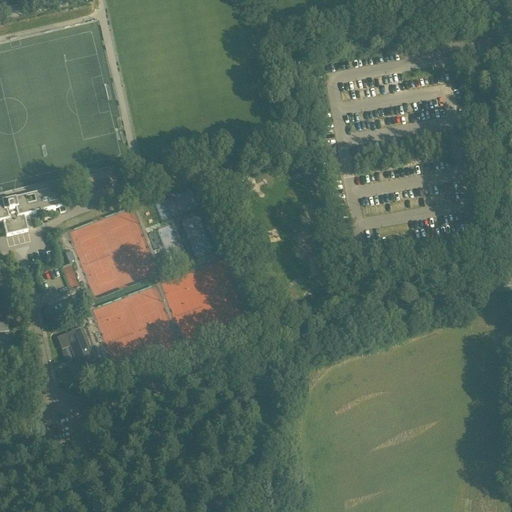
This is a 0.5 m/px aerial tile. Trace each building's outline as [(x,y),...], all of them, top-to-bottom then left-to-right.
[(123,200),(133,196),(150,191),(148,185),(121,193),(123,200)] [(3,211),(0,212),(0,222),(3,222),(6,237),(27,232),(24,217),(64,207),(60,192),(55,193),(55,195),(17,204),(15,199),(1,202),(3,211)] [(76,277),(72,265),(64,267),(68,280),(76,277)] [(0,357),(15,357),(14,344),(14,336),(13,331),(8,331),(5,300),(6,300),(5,291),(0,291),(0,288),(0,357)] [(72,355),(80,375),(97,369),(82,329),(57,339),(62,351),(69,348),(72,355)] [(69,350),(62,352),(66,364),(74,361),(69,350)]
